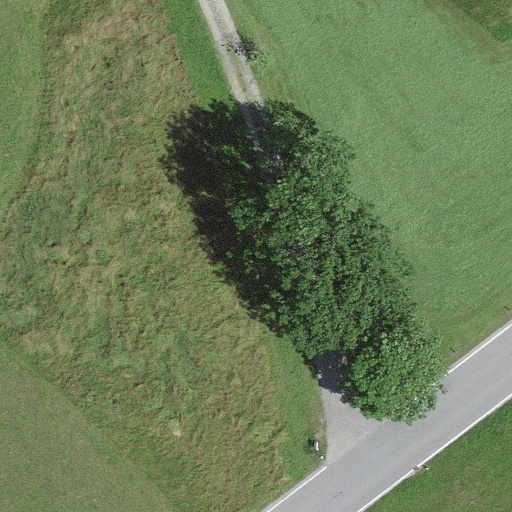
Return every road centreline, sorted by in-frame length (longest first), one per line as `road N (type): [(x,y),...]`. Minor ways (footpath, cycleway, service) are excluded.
road 1 (track): [(381,466),(210,0)]
road 2 (tertiary): [(511,366),(322,511)]
